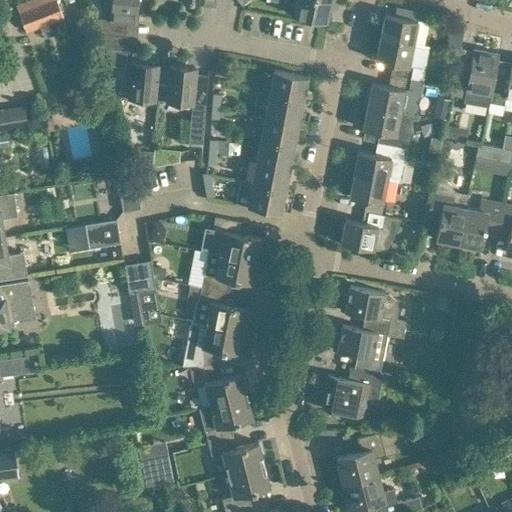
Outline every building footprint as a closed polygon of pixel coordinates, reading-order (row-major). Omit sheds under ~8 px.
[(64,17),(57,0),(49,0),(19,12),(27,32),(64,17)] [(136,22),(137,0),(111,0),(109,20),(100,19),(106,47),(121,49),(126,49),(128,21),(136,22)] [(336,10),(337,1),(330,0),(285,0),(286,0),(296,2),(293,15),(326,21),(328,9),(336,10)] [(385,13),(380,36),(413,43),(424,45),(429,22),(418,20),(385,13)] [(459,51),(463,30),(463,28),(451,26),(446,49),(459,51)] [(380,36),(376,60),(393,63),(391,73),(423,79),(425,70),(423,68),(425,66),(429,46),(424,45),(413,43),(380,36)] [(123,50),(106,48),(111,65),(121,66),(123,50)] [(456,66),(451,94),(464,97),(464,101),(487,106),(488,101),(490,93),(495,73),(499,53),(473,48),(469,68),(456,66)] [(511,55),(508,76),(495,73),(490,93),(488,101),(503,104),(502,108),(511,109),(511,55)] [(225,60),(218,58),(215,71),(223,72),(225,60)] [(167,98),(169,71),(157,70),(158,64),(132,62),(128,97),(156,99),(156,97),(167,98)] [(170,65),(169,71),(167,98),(167,100),(193,102),(189,142),(203,143),(206,104),(206,103),(208,75),(195,74),(196,68),(170,65)] [(274,69),(269,92),(303,99),(307,76),(274,69)] [(372,81),(367,105),(413,114),(416,114),(423,79),(391,73),(389,85),(372,81)] [(63,76),(65,92),(77,91),(75,75),(63,76)] [(298,121),(303,99),(269,92),(265,115),(298,121)] [(70,94),(57,98),(61,109),(74,105),(70,94)] [(220,95),(213,94),(212,94),(211,106),(219,107),(220,95)] [(406,147),(413,114),(367,105),(362,128),(379,131),(377,141),(398,145),(406,147)] [(23,106),(8,109),(11,129),(26,126),(23,106)] [(218,119),(219,107),(211,106),(210,118),(218,119)] [(294,144),(298,121),(265,115),(260,137),(294,144)] [(290,166),(294,144),(260,137),(256,160),(290,166)] [(438,151),(440,139),(430,137),(428,149),(438,151)] [(216,141),(210,140),(209,140),(208,152),(215,153),(216,141)] [(358,150),(354,172),(387,178),(400,181),(406,147),(398,145),(377,141),(375,153),(358,150)] [(511,154),(511,152),(479,146),(477,159),(510,165),(511,154)] [(154,151),(130,149),(135,170),(152,167),(154,151)] [(215,165),(215,153),(208,152),(207,165),(215,165)] [(285,189),(290,166),(256,160),(252,181),(252,183),(285,189)] [(140,208),(139,198),(134,170),(116,173),(123,211),(140,208)] [(202,172),(204,185),(212,184),(213,184),(211,171),(202,172)] [(354,172),(349,196),(366,200),(364,210),(384,214),(386,202),(382,202),(387,178),(354,172)] [(434,178),(432,189),(427,214),(439,217),(435,238),(458,243),(465,206),(468,193),(456,190),(449,181),(434,178)] [(281,212),(285,189),(252,183),(252,181),(241,179),(236,202),(247,205),(281,212)] [(214,196),(212,184),(204,185),(206,197),(214,196)] [(0,236),(3,236),(0,219),(0,218),(18,216),(14,192),(0,194),(0,236)] [(497,228),(502,202),(480,198),(478,209),(465,206),(458,243),(481,247),(485,226),(497,228)] [(511,204),(502,202),(497,228),(509,230),(505,252),(511,253),(511,204)] [(400,218),(394,217),(394,216),(384,214),(364,210),(362,221),(345,218),(340,242),(385,251),(389,231),(398,227),(400,218)] [(215,216),(213,227),(225,230),(220,253),(256,260),(261,237),(238,233),(241,221),(215,216)] [(120,242),(116,219),(85,224),(89,247),(120,242)] [(6,254),(3,236),(0,236),(0,279),(27,275),(23,251),(6,254)] [(194,248),(188,283),(189,283),(201,286),(227,291),(229,279),(252,283),(256,260),(220,253),(208,251),(194,248)] [(161,321),(150,259),(124,264),(135,324),(161,321)] [(0,326),(7,325),(7,322),(34,317),(28,279),(0,283),(0,326)] [(189,283),(186,297),(195,299),(192,321),(205,323),(243,331),(247,307),(225,303),(227,291),(201,286),(189,283)] [(389,294),(385,293),(385,291),(349,285),(348,293),(344,293),(340,310),(364,315),(362,327),(377,332),(387,334),(387,333),(403,336),(406,321),(395,319),(397,306),(394,298),(389,294)] [(191,321),(182,365),(190,365),(213,363),(216,349),(238,353),(243,331),(205,323),(192,321),(191,321)] [(336,332),(333,349),(357,354),(354,367),(380,372),(387,334),(377,332),(362,327),(342,324),(340,333),(336,332)] [(0,359),(0,371),(0,374),(34,369),(32,355),(0,359)] [(213,363),(190,365),(190,372),(194,385),(205,382),(211,404),(247,395),(241,373),(217,379),(213,363)] [(380,372),(354,367),(349,366),(347,378),(328,374),(322,408),(363,416),(366,401),(377,403),(383,372),(380,372)] [(253,418),(247,395),(211,404),(199,406),(205,428),(206,428),(209,441),(233,435),(230,423),(253,418)] [(336,457),(343,483),(378,474),(374,457),(399,451),(402,446),(399,432),(380,432),(379,431),(357,437),(360,451),(336,457)] [(236,447),(233,435),(209,441),(212,454),(222,452),(228,473),(264,464),(258,442),(236,447)] [(0,478),(17,476),(13,451),(0,452),(0,478)] [(143,463),(147,485),(173,479),(168,458),(143,463)] [(270,487),(264,464),(228,473),(233,494),(223,496),(226,511),(228,511),(252,505),(248,492),(270,487)] [(382,490),(378,474),(343,483),(345,492),(341,493),(345,509),(373,502),(375,511),(407,511),(421,506),(418,495),(397,501),(393,487),(382,490)] [(137,480),(125,483),(127,495),(139,492),(137,480)] [(511,511),(511,495),(500,501),(504,510),(498,511),(511,511)]
